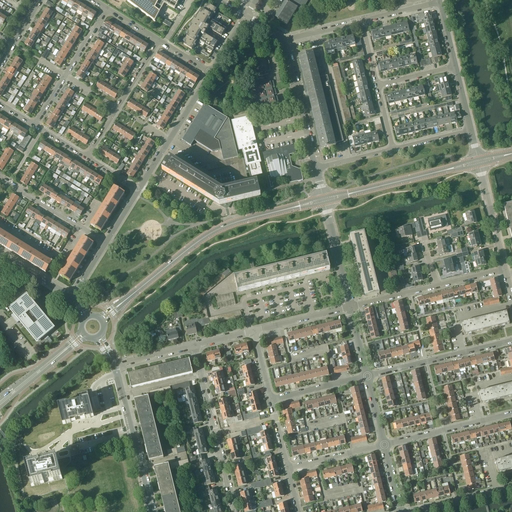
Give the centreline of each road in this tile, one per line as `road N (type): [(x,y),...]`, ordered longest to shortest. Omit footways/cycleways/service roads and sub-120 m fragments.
road 1 (tertiary): [(133,293),(211,232),(292,207)]
road 2 (residential): [(235,511),(195,345)]
road 3 (unclassified): [(152,511),(115,364)]
road 4 (residential): [(367,375),(511,340)]
road 5 (residential): [(34,125),(107,8)]
road 6 (residential): [(138,189),(211,72)]
road 7 (residential): [(159,40),(86,157)]
road 8 (residential): [(384,444),(511,413)]
road 9 (residential): [(106,242),(0,177)]
